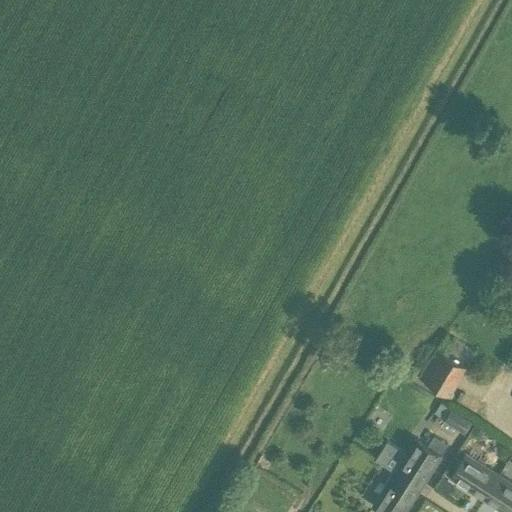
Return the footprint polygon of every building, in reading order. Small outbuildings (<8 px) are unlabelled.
[(450,397),(467,368),(436,350),(419,379),(450,397)] [(465,433),(472,421),(451,408),(444,420),(465,433)] [(392,470),(420,488),(448,443),(434,434),(427,446),(416,438),(402,459),(400,458),(392,470)] [(484,498),(499,474),(466,453),(451,477),(484,498)] [(384,511),(404,511),(420,488),(392,470),(385,482),(387,483),(373,505),(384,511)] [(511,511),(511,482),(499,474),(484,498),(505,511),(511,511)]
